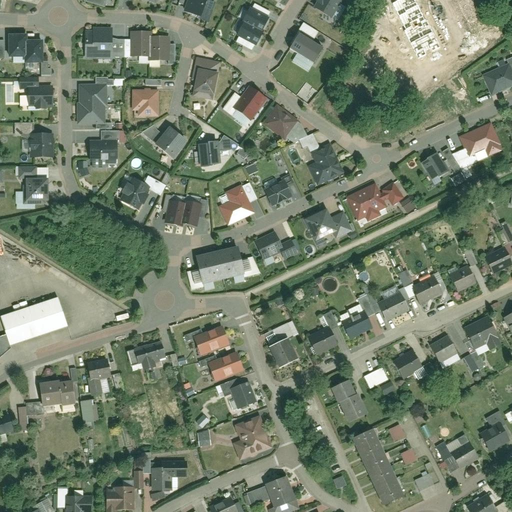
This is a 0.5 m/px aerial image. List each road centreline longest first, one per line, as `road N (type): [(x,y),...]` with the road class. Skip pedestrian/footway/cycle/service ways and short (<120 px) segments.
road 1 (residential): [(61,16),(70,169),(100,207),(169,235)]
road 2 (residential): [(511,286),(268,386)]
road 3 (residential): [(169,235),(248,223),(378,157)]
road 4 (residential): [(61,16),(183,29),(253,74)]
road 5 (residential): [(167,304),(150,322),(29,356),(0,374)]
road 6 (residential): [(268,386),(234,302),(167,304)]
road 7 (residential): [(253,74),(378,157)]
road 8 (residential): [(378,157),(511,100)]
road 9 (residential): [(289,455),(162,511)]
